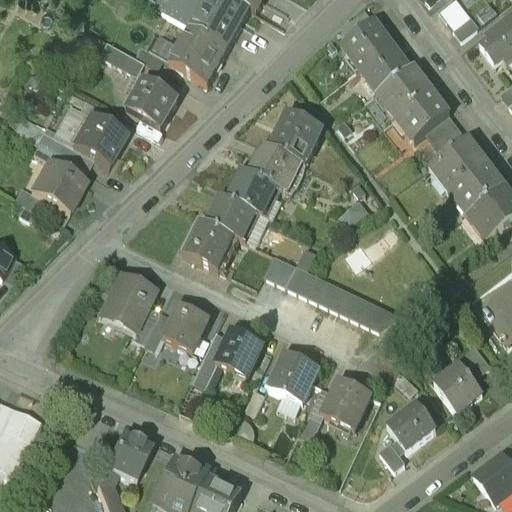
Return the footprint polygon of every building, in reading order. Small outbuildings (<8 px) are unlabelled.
[(162,17),(171,0),(143,0),(140,5),(162,17)] [(227,55),(250,15),(222,0),(205,0),(202,6),(187,33),(188,33),(227,55)] [(254,18),(263,0),(222,0),(250,15),(254,18)] [(449,30),(467,21),(459,5),(440,14),(449,30)] [(468,24),(452,36),(460,46),(476,34),(468,24)] [(339,51),(358,75),(389,51),(371,27),(339,51)] [(511,39),(504,28),(483,44),(504,73),(511,66),(511,39)] [(227,55),(188,33),(176,54),(156,43),(148,56),(163,65),(162,67),(206,92),(227,55)] [(136,82),(143,70),(133,64),(106,48),(99,61),(136,82)] [(163,65),(148,56),(140,51),(133,64),(143,70),(156,77),(162,67),(163,65)] [(358,75),(376,99),(408,75),(389,51),(358,75)] [(394,123),(429,96),(411,72),(408,75),(376,99),(394,123)] [(143,84),(125,114),(159,134),(177,103),(143,84)] [(511,88),(499,99),(511,115),(511,88)] [(426,137),(448,120),(429,96),(394,123),(412,147),(426,137)] [(102,129),(124,143),(131,132),(108,119),(102,129)] [(269,155),(297,168),(305,172),(319,141),(304,134),(307,128),(286,119),(269,155)] [(426,137),(445,160),(466,144),(448,120),(426,137)] [(106,174),(124,143),(102,129),(88,121),(70,153),(85,162),(106,174)] [(78,173),(85,162),(70,153),(40,136),(34,148),(36,149),(62,164),(78,173)] [(430,171),(466,219),(502,192),(466,144),(445,160),(430,171)] [(57,173),(62,164),(36,149),(31,158),(47,167),(57,173)] [(248,179),(277,193),(284,197),(297,168),(269,155),(261,151),(248,179)] [(86,190),(57,173),(47,167),(38,183),(43,186),(34,201),(29,198),(28,199),(43,208),(67,222),(86,190)] [(227,205),(255,218),(263,222),(277,193),(248,179),(241,176),(227,205)] [(511,205),(502,192),(466,219),(486,245),(511,226),(511,205)] [(37,219),(43,208),(28,199),(19,194),(13,205),(37,219)] [(205,229),(235,243),(241,246),(255,218),(227,205),(219,201),(205,229)] [(67,222),(43,208),(37,219),(61,233),(67,222)] [(182,260),(219,277),(235,243),(205,229),(198,226),(182,260)] [(296,300),(306,280),(317,259),(304,253),(295,272),(285,294),(296,300)] [(0,257),(0,281),(9,262),(0,257)] [(263,283),(285,294),(295,272),(273,261),(263,283)] [(296,300),(338,320),(349,300),(306,280),(296,300)] [(99,321),(134,337),(136,338),(143,323),(155,298),(118,281),(99,321)] [(349,300),(338,320),(380,341),(400,326),(349,300)] [(170,323),(160,344),(192,359),(201,341),(197,339),(205,322),(176,309),(170,323)] [(154,329),(143,350),(154,356),(160,344),(170,323),(159,318),(154,329)] [(143,323),(136,338),(134,337),(131,345),(143,350),(154,329),(143,323)] [(231,335),(215,369),(247,384),(263,350),(231,335)] [(460,371),(461,370),(470,383),(477,379),(478,380),(489,372),(475,352),(456,366),(460,371)] [(285,361),(269,394),(287,403),(287,402),(301,409),(317,377),(285,361)] [(460,371),(434,389),(455,419),(482,400),(470,383),(461,370),(460,371)] [(338,387),(322,421),(355,437),(371,403),(338,387)] [(265,401),(255,396),(244,417),(255,422),(265,401)] [(41,428),(0,409),(0,486),(1,485),(12,490),(41,428)] [(416,411),(387,433),(406,459),(435,437),(416,411)] [(321,428),(308,422),(298,444),(311,450),(321,428)] [(150,455),(121,441),(105,474),(118,480),(134,488),(150,455)] [(511,473),(502,460),(473,481),(494,510),(511,496),(511,473)] [(185,472),(172,466),(151,510),(155,511),(194,511),(208,483),(196,477),(198,473),(187,468),(185,472)] [(119,511),(112,493),(118,480),(105,474),(96,493),(103,511),(119,511)] [(236,511),(242,500),(208,483),(194,511),(236,511)]
